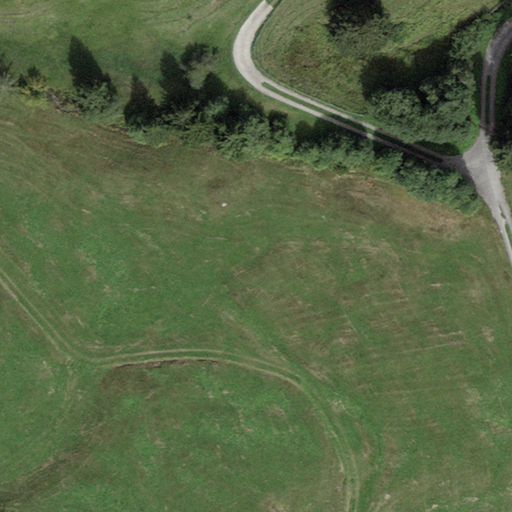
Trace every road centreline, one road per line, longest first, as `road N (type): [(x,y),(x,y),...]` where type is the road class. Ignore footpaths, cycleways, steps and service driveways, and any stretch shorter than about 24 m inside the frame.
road 1 (track): [(499,194),(257,89),(249,46),(287,0)]
road 2 (track): [(511,238),(499,194),(500,50),(511,46)]
